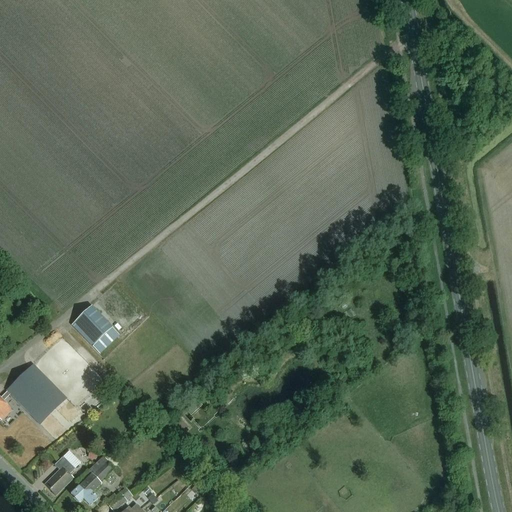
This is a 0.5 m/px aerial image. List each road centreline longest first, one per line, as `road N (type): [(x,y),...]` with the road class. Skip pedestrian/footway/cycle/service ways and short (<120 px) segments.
road 1 (track): [(0,369),(376,61),(415,41)]
road 2 (primary): [(498,511),(407,0)]
